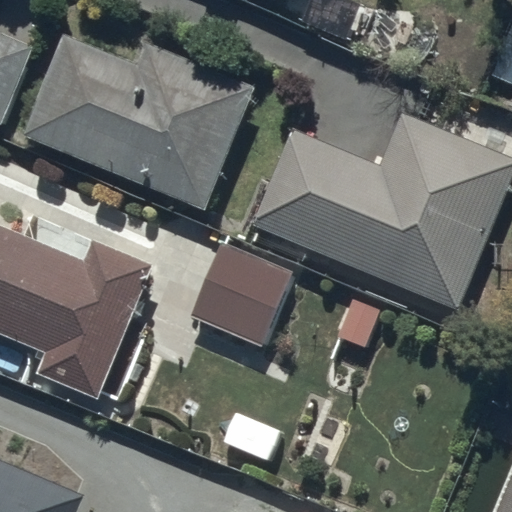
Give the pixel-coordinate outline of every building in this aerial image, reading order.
[(511,0),(502,0),(476,63),(511,78),(511,0)] [(36,42),(0,27),(0,121),(5,123),(36,42)] [(30,134),(211,203),(259,85),(152,41),(142,59),(68,30),(30,134)] [(384,163),(299,128),(260,222),(461,306),(511,185),(511,154),(406,110),(384,163)] [(90,258),(0,221),(0,323),(54,346),(43,372),(103,397),(159,264),(102,240),(90,258)] [(299,267),(227,237),(195,315),(266,345),(299,267)] [(214,511),(230,471),(134,434),(113,487),(177,511),(214,511)] [(0,511),(69,511),(0,482),(0,511)] [(292,511),(245,493),(237,511),(292,511)]
